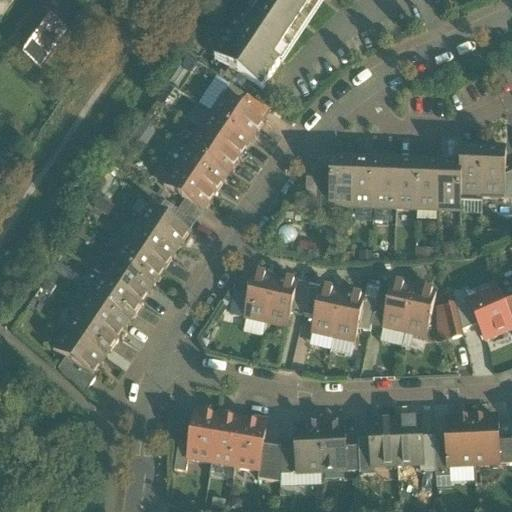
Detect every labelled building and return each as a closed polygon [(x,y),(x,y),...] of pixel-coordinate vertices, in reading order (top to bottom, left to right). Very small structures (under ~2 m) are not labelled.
[(0,0),(0,13),(4,16),(15,0),(0,0)] [(264,0),(243,32),(237,28),(215,61),(229,70),(259,90),(261,92),(279,65),(274,61),(314,0),(264,0)] [(314,0),(274,61),(279,65),(282,66),(326,0),(314,0)] [(70,30),(90,44),(94,37),(101,42),(111,28),(85,9),(70,30)] [(11,48),(39,68),(64,33),(36,13),(29,22),(27,21),(20,30),(22,32),(11,48)] [(252,101),(259,90),(229,70),(222,81),(247,98),(252,101)] [(247,98),(222,81),(215,91),(224,98),(240,108),(247,98)] [(224,98),(215,91),(203,110),(212,116),(224,98)] [(224,98),(212,116),(251,143),(264,124),(240,108),(224,98)] [(271,114),(252,101),(247,98),(240,108),(264,124),(271,114)] [(212,116),(200,134),(239,160),(251,143),(212,116)] [(200,134),(188,152),(227,178),(239,160),(200,134)] [(462,151),(461,167),(460,199),(482,199),(483,152),(462,151)] [(188,152),(176,170),(215,196),(227,178),(188,152)] [(506,153),(483,152),(482,199),(504,200),(505,178),(506,153)] [(329,209),(352,210),(353,163),(331,162),(329,209)] [(375,164),(353,163),(352,210),(354,210),(371,211),(373,211),(375,164)] [(396,164),(375,164),(373,211),(375,211),(391,212),(395,212),(396,164)] [(418,165),(396,164),(395,212),(416,212),(418,165)] [(440,166),(418,165),(416,212),(438,213),(440,166)] [(461,167),(440,166),(438,213),(460,214),(460,199),(461,167)] [(215,196),(176,170),(163,188),(185,203),(203,215),(215,196)] [(305,208),(317,208),(318,180),(306,180),(305,208)] [(460,199),(460,214),(481,215),(482,199),(460,199)] [(203,215),(185,203),(179,213),(196,225),(199,227),(206,217),(203,215)] [(150,209),(138,227),(177,254),(190,235),(172,223),(150,209)] [(371,211),(354,210),(354,223),(371,224),(371,211)] [(391,212),(375,211),(375,224),(390,225),(391,212)] [(179,213),(172,223),(190,235),(196,225),(179,213)] [(138,227),(126,245),(165,271),(177,254),(138,227)] [(126,245),(114,263),(153,289),(165,271),(126,245)] [(437,251),(415,250),(414,263),(436,264),(437,251)] [(114,263),(101,281),(141,307),(153,289),(114,263)] [(246,323),(266,327),(276,281),(254,276),(244,322),(246,323)] [(101,281),(89,299),(129,325),(141,307),(101,281)] [(298,285),(276,281),(266,327),(288,332),(291,317),(298,285)] [(381,284),(377,303),(371,330),(383,332),(393,286),(381,284)] [(291,317),(303,319),(310,288),(298,285),(291,317)] [(511,285),(498,292),(511,324),(511,285)] [(383,332),(405,337),(415,291),(393,286),(383,332)] [(321,291),(310,288),(303,319),(315,322),(321,291)] [(311,337),(333,342),(343,295),(321,291),(315,322),(311,337)] [(437,295),(415,291),(405,337),(426,342),(437,295)] [(469,305),(478,327),(486,343),(511,332),(511,324),(498,292),(469,305)] [(478,327),(469,305),(464,294),(454,298),(456,308),(462,333),(478,327)] [(232,318),(243,321),(248,298),(237,295),(232,318)] [(365,300),(343,295),(333,342),(355,346),(358,333),(365,300)] [(89,299),(77,317),(117,343),(129,325),(89,299)] [(369,336),(371,330),(377,303),(365,300),(358,333),(369,336)] [(442,311),(450,343),(464,339),(462,333),(456,308),(442,311)] [(438,313),(438,343),(450,343),(442,311),(438,313)] [(77,317),(65,334),(104,361),(117,343),(77,317)] [(266,327),(246,323),(243,336),(263,340),(266,327)] [(93,378),(104,361),(65,334),(53,353),(66,362),(92,379),(93,378)] [(333,342),(311,337),(308,349),(330,354),(333,342)] [(352,360),(355,346),(333,342),(330,354),(330,355),(352,360)] [(58,373),(85,397),(96,381),(93,378),(92,379),(66,362),(58,373)] [(188,463),(211,467),(219,420),(207,418),(208,414),(196,412),(190,448),(188,463)] [(220,416),(219,420),(211,467),(235,471),(243,424),(231,422),(232,418),(220,416)] [(496,421),(471,422),(473,469),(498,468),(497,444),(496,421)] [(255,426),(243,424),(235,471),(259,475),(263,448),(267,424),(255,422),(255,426)] [(450,470),(473,469),(471,422),(447,423),(448,445),(449,470),(450,470)] [(421,424),(395,425),(397,469),(420,468),(420,464),(423,464),(422,440),(421,424)] [(375,470),(397,469),(395,425),(370,426),(370,443),(371,466),(375,466),(375,470)] [(343,427),(319,428),(322,476),(345,475),(345,457),(344,450),(343,427)] [(321,476),(322,476),(319,428),(295,429),(297,453),(298,477),(321,476)] [(436,476),(435,445),(435,440),(422,440),(423,464),(420,464),(420,468),(421,476),(436,476)] [(359,443),(359,449),(360,475),(360,479),(376,479),(375,470),(375,466),(371,466),(370,443),(359,443)] [(511,467),(511,443),(497,444),(498,468),(511,467)] [(448,445),(435,445),(436,476),(436,481),(451,480),(450,470),(449,470),(448,445)] [(188,463),(190,448),(179,446),(174,474),(186,475),(188,463)] [(280,478),(281,454),(281,451),(263,448),(259,475),(258,482),(280,486),(280,478)] [(360,475),(359,449),(344,450),(345,457),(345,475),(360,475)] [(297,453),(281,454),(280,478),(281,478),(298,477),(297,453)] [(233,482),(235,471),(211,467),(209,478),(233,482)] [(474,484),(473,469),(450,470),(451,480),(451,485),(474,484)] [(321,489),(321,476),(298,477),(281,478),(281,490),(321,489)]
